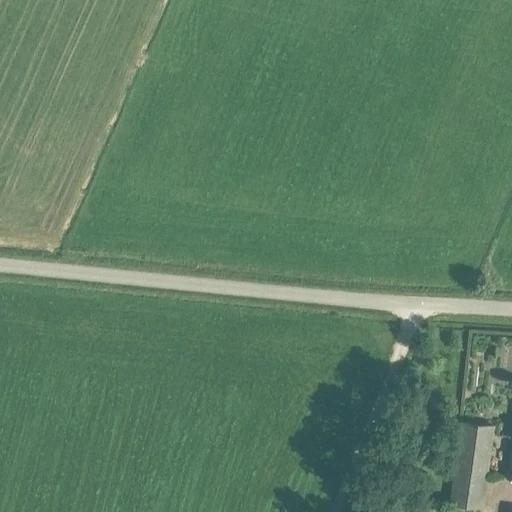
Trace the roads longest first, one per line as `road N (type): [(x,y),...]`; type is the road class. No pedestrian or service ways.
road 1 (unclassified): [(511,311),(0,264)]
road 2 (track): [(419,306),(337,511)]
